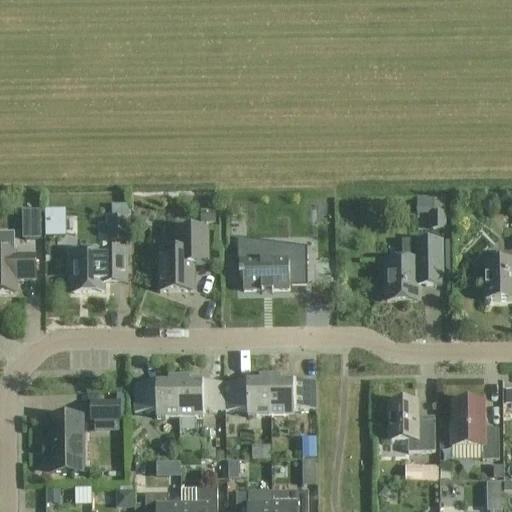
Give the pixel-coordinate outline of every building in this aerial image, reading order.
[(111,207),(111,219),(127,219),(127,207),(111,207)] [(40,214),(22,214),(22,242),(41,241),(40,214)] [(201,225),(215,225),(215,214),(201,215),(201,225)] [(430,231),(445,231),(445,215),(430,215),(430,231)] [(107,219),(107,244),(127,244),(127,219),(111,219),(107,219)] [(159,254),(159,294),(193,294),(193,267),(207,267),(206,231),(176,231),(176,253),(159,254)] [(417,304),(417,289),(441,289),(441,275),(441,243),(425,244),(402,244),(402,262),(385,262),(386,305),(417,304)] [(289,269),(303,268),(303,250),(288,250),(288,261),(239,261),(239,279),(243,279),(243,293),(261,293),(261,294),(273,294),(273,293),(289,293),(289,269)] [(103,254),(70,255),(70,279),(73,279),(73,295),(103,295),(103,287),(103,277),(111,276),(111,281),(125,281),(125,254),(111,254),(111,256),(103,256),(103,254)] [(485,263),(485,303),(511,302),(511,254),(497,255),(489,263),(485,263)] [(15,258),(15,255),(0,255),(0,296),(16,296),(16,282),(35,282),(35,258),(15,258)] [(246,386),(224,386),(225,414),(247,414),(247,420),(270,419),(270,379),(246,380),(246,386)] [(293,379),(270,379),(270,419),(294,419),(294,413),(316,413),(315,385),(293,385),(293,379)] [(202,380),(179,381),(179,421),(203,420),(203,414),(225,414),(224,386),(202,386),(202,380)] [(179,421),(179,381),(155,381),(156,387),(134,387),(134,415),(156,415),(156,421),(179,421)] [(126,396),(116,396),(116,405),(119,405),(119,422),(126,422),(126,396)] [(484,431),(484,404),(452,405),(452,431),(450,431),(450,449),(451,449),(451,463),(481,463),(499,463),(498,431),(484,431)] [(90,406),(91,422),(119,422),(119,405),(116,405),(90,406)] [(417,421),(417,405),(389,405),(390,444),(408,443),(408,456),(435,455),(434,420),(417,421)] [(50,421),(51,475),(81,475),(81,420),(50,421)] [(303,440),(303,460),(316,459),(315,440),(303,440)] [(228,465),(228,482),(238,481),(238,465),(228,465)] [(407,484),(438,483),(437,469),(406,470),(407,484)] [(502,481),(502,469),(492,469),(492,481),(502,481)] [(385,498),(390,493),(390,486),(377,486),(377,498),(385,498)] [(195,508),(181,508),(180,511),(216,511),(217,491),(195,492),(195,508)] [(46,493),(46,506),(60,506),(59,493),(46,493)] [(272,495),(271,495),(272,507),(271,511),(307,511),(307,495),(295,495),(286,495),(272,495)] [(271,511),(272,507),(259,507),(259,496),(235,496),(235,511),(271,511)] [(180,511),(181,508),(168,508),(168,497),(145,497),(144,511),(180,511)]
